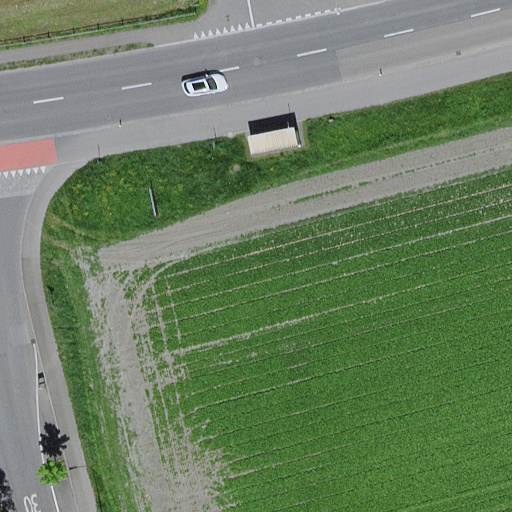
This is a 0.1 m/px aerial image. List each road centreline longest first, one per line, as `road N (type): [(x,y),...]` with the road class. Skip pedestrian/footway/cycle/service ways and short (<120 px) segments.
road 1 (tertiary): [(511,4),(257,63),(0,108)]
road 2 (residential): [(31,511),(0,379)]
